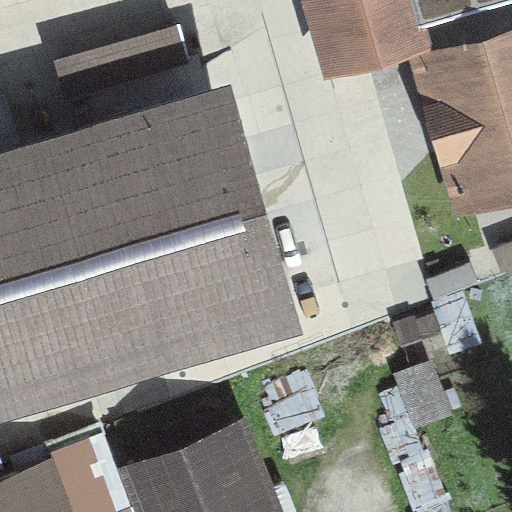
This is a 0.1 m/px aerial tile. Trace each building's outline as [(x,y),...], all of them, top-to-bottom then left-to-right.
[(511,0),(489,0),(416,21),(465,189),(511,175),(511,0)] [(0,379),(272,301),(215,103),(0,164),(0,379)] [(504,269),(511,266),(511,234),(495,240),(504,269)] [(435,354),(399,362),(412,416),(448,408),(435,354)] [(0,461),(51,445),(34,392),(0,402),(0,461)] [(145,459),(166,511),(257,511),(224,428),(145,459)] [(61,511),(41,460),(0,475),(0,511),(61,511)]
